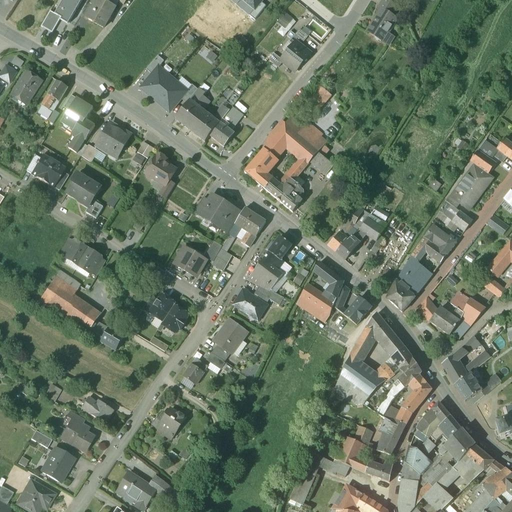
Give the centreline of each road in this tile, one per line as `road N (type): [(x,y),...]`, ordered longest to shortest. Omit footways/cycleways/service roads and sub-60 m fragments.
road 1 (tertiary): [(224,177),(132,108),(6,35)]
road 2 (residential): [(214,312),(0,179)]
road 3 (residential): [(79,511),(214,312)]
road 4 (residential): [(224,177),(344,28)]
road 5 (residential): [(398,325),(511,179)]
road 6 (tertiary): [(398,325),(335,261),(277,218)]
road 7 (residential): [(441,391),(407,433),(393,511)]
